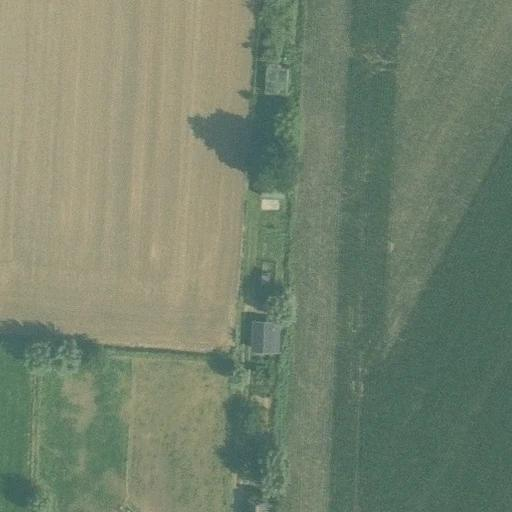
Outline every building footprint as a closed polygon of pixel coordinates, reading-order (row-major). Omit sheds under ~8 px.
[(288,86),(288,66),(268,66),(268,85),(288,86)] [(284,196),(286,161),(263,160),(262,195),(284,196)] [(270,274),(261,273),(261,282),(269,282),(270,274)] [(272,348),(273,324),(254,323),(253,347),(272,348)] [(267,511),(267,499),(248,498),(246,511),(267,511)]
